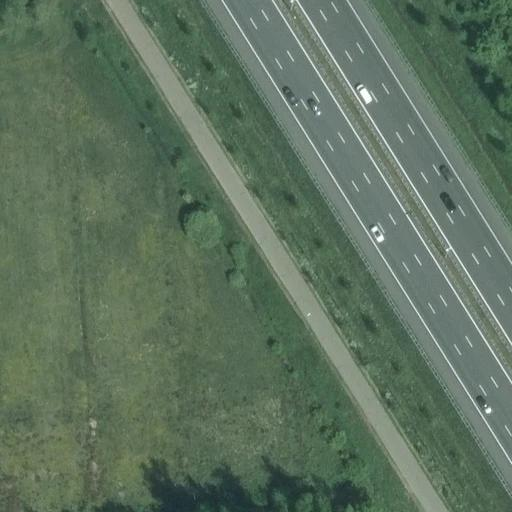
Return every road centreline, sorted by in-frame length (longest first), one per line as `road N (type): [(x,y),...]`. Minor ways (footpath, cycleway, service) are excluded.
road 1 (unclassified): [(438,511),(117,0)]
road 2 (motorway): [(248,0),(511,421)]
road 3 (motorway): [(511,302),(323,0)]
